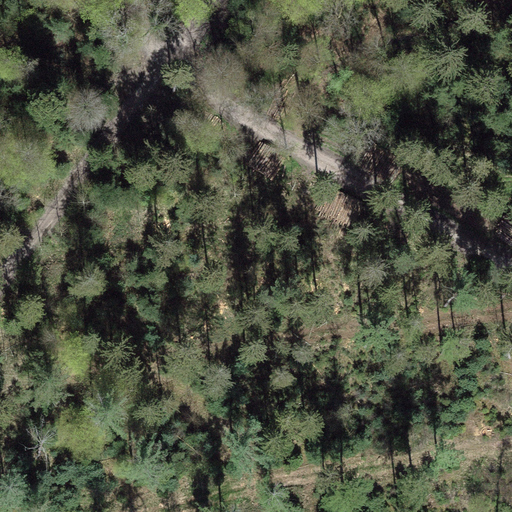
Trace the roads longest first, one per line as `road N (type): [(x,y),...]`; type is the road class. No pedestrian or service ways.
road 1 (track): [(511,274),(312,159),(165,58),(114,0)]
road 2 (track): [(0,280),(208,0)]
